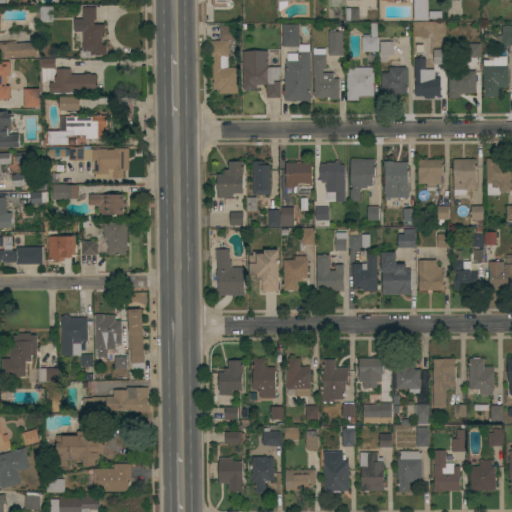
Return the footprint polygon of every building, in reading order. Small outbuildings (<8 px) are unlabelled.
[(292,0),(293,1),(287,1),(287,6),(278,11),(277,0),(292,0)] [(427,0),(427,20),(413,20),(413,0),(427,0)] [(39,22),(38,6),(51,6),(52,22),(39,22)] [(74,32),(73,19),(82,19),(82,7),(95,7),(95,20),(93,20),(93,25),(104,24),(104,33),(101,33),(101,45),(105,45),(106,55),(94,55),(94,57),(77,58),(77,53),(79,53),(79,50),(82,50),(82,32),(74,32)] [(358,21),(345,21),(345,8),(358,8),(358,21)] [(298,44),(308,44),(308,51),(309,51),(309,73),(310,73),(310,101),(284,101),(284,66),(285,66),(285,61),(286,61),(286,53),(297,53),(297,51),(297,47),(281,47),(281,24),(298,24),(298,44)] [(234,26),(235,40),(219,40),(219,26),(234,26)] [(511,46),(501,46),(500,26),(511,26),(511,46)] [(342,31),(342,55),(328,55),(328,31),(342,31)] [(361,37),(362,37),(362,34),(369,34),(369,37),(378,37),(378,52),(361,52),(361,37)] [(465,57),(466,37),(478,37),(478,44),(480,44),(480,57),(465,57)] [(228,56),(227,56),(227,67),(237,67),(237,93),(218,94),(218,89),(212,89),(211,57),(210,57),(210,41),(228,40),(228,56)] [(37,42),(38,55),(36,55),(36,56),(10,58),(10,59),(0,59),(0,41),(15,41),(15,43),(37,42)] [(393,55),(386,55),(386,61),(379,61),(379,41),(393,41),(393,55)] [(325,49),(325,54),(325,69),(323,69),(323,71),(322,71),(322,73),(333,73),(333,79),(338,79),(338,99),(329,99),(329,97),(323,97),(322,99),(318,99),(317,97),(313,97),(313,77),(312,77),(312,49),(325,49)] [(433,49),(448,49),(448,64),(433,64),(433,49)] [(268,67),(280,67),(280,76),(278,76),(278,80),(273,80),(273,82),(279,82),(280,98),(266,98),(266,85),(256,85),(256,89),(254,89),(254,90),(243,90),(242,69),(241,69),(241,51),(267,51),(268,67)] [(483,60),(492,60),(492,56),(506,56),(506,65),(507,65),(507,87),(497,88),(497,96),(483,97),(483,66),(483,60)] [(42,69),(41,67),(38,67),(38,59),(54,58),(54,68),(42,69)] [(439,96),(433,96),(433,99),(424,99),(424,96),(414,96),(414,80),(413,80),(413,58),(425,58),(425,77),(439,77),(439,96)] [(0,61),(9,61),(9,75),(4,76),(5,85),(9,85),(9,98),(1,99),(1,100),(0,100),(0,61)] [(346,75),(347,75),(347,68),(351,68),(351,67),(371,67),(371,73),(373,73),(373,83),(378,83),(378,96),(358,96),(358,100),(346,100),(346,75)] [(406,94),(393,94),(393,98),(380,98),(380,73),(388,73),(387,67),(406,67),(406,94)] [(84,74),(85,73),(89,73),(91,75),(95,75),(95,84),(97,84),(97,92),(69,92),(69,93),(50,93),(50,83),(53,83),(53,76),(56,76),(56,69),(70,69),(70,74),(84,74)] [(475,93),(468,93),(459,94),(459,98),(448,98),(448,71),(475,71),(475,93)] [(38,88),(38,107),(23,108),(22,89),(38,88)] [(79,110),(59,110),(58,97),(79,97),(79,110)] [(0,111),(7,111),(7,113),(11,113),(12,122),(10,122),(10,129),(8,129),(8,134),(14,134),(14,135),(16,135),(16,146),(14,146),(14,147),(13,147),(13,149),(9,150),(9,148),(0,148),(0,111)] [(58,116),(106,116),(106,127),(103,127),(103,139),(85,139),(84,135),(72,135),(66,138),(66,145),(47,145),(47,130),(58,130),(58,116)] [(128,170),(122,170),(123,178),(94,178),(94,174),(94,160),(69,160),(68,148),(92,147),(92,146),(105,146),(105,149),(106,149),(106,150),(113,150),(113,148),(128,148),(128,170)] [(63,147),(64,156),(47,157),(47,147),(63,147)] [(10,164),(0,164),(1,174),(0,174),(0,153),(9,153),(10,164)] [(503,191),(503,193),(499,193),(499,195),(486,195),(485,159),(509,158),(509,191),(503,191)] [(374,177),(372,177),(372,186),(366,186),(366,188),(360,188),(360,190),(359,190),(359,201),(349,201),(349,189),(351,189),(351,186),(350,186),(349,159),(374,159),(374,177)] [(442,175),(440,175),(440,183),(435,184),(435,186),(426,186),(426,183),(417,184),(417,175),(418,175),(418,160),(442,159),(442,175)] [(476,189),(469,190),(469,191),(466,191),(466,189),(465,189),(465,196),(453,196),(453,159),(475,159),(476,189)] [(242,193),(232,193),(232,198),(216,198),(216,174),(223,174),(223,170),(227,170),(227,161),(242,161),(242,193)] [(270,195),(252,195),(252,161),(261,161),(261,162),(264,162),(264,165),(269,165),(270,195)] [(335,202),(335,192),(325,192),(325,182),(320,182),(320,181),(319,181),(319,164),(325,164),(325,163),(334,163),(334,161),(338,161),(338,163),(339,163),(339,165),(344,165),(345,202),(335,202)] [(407,184),(408,184),(408,197),(384,197),(384,162),(385,162),(386,161),(389,161),(390,161),(392,161),(392,162),(407,162),(407,184)] [(311,162),(311,187),(309,187),(309,195),(296,195),(296,193),(293,193),(292,188),(284,188),(284,181),(285,181),(285,163),(311,162)] [(23,174),(23,186),(12,186),(11,175),(23,174)] [(65,184),(65,185),(78,185),(78,199),(52,199),(52,184),(65,184)] [(40,191),(41,192),(46,192),(47,202),(41,202),(41,203),(30,204),(29,192),(40,191)] [(123,194),(123,201),(126,201),(126,206),(123,206),(123,215),(98,215),(98,205),(88,205),(88,194),(123,194)] [(0,227),(0,197),(5,197),(6,213),(10,213),(11,227),(0,227)] [(246,197),(256,197),(256,211),(246,211),(246,197)] [(366,206),(378,206),(378,220),(367,220),(366,206)] [(448,206),(448,219),(436,219),(436,206),(448,206)] [(470,206),(482,206),(482,219),(481,219),(481,225),(476,225),(476,220),(470,220),(470,206)] [(293,226),(280,226),(280,207),(293,207),(293,226)] [(328,226),(315,226),(314,207),(328,207),(328,226)] [(414,208),(415,221),(402,221),(402,208),(414,208)] [(279,210),(279,227),(267,227),(267,210),(279,210)] [(242,212),(243,225),(229,226),(229,212),(242,212)] [(126,247),(125,247),(125,255),(107,255),(107,238),(103,238),(102,222),(126,222),(126,247)] [(301,228),(313,228),(314,244),(301,245),(301,228)] [(348,235),(349,235),(349,228),(360,228),(360,234),(369,234),(369,248),(348,248),(348,235)] [(397,248),(397,234),(403,234),(403,228),(415,228),(415,248),(397,248)] [(334,239),(335,239),(335,233),(346,232),(346,251),(334,251),(334,239)] [(495,245),(483,245),(483,232),(495,232),(495,245)] [(471,233),(483,233),(483,247),(471,247),(471,233)] [(436,234),(448,234),(448,247),(436,248),(436,234)] [(46,259),(72,258),(72,236),(45,237),(46,259)] [(16,264),(16,262),(2,262),(2,260),(0,260),(0,237),(2,237),(2,246),(0,246),(0,250),(3,250),(3,245),(11,245),(12,250),(16,250),(16,247),(41,247),(41,264),(16,264)] [(96,255),(81,255),(81,241),(96,240),(96,255)] [(228,261),(225,261),(225,271),(229,271),(229,267),(244,267),(243,295),(217,295),(217,282),(215,282),(216,270),(217,270),(217,261),(215,261),(215,249),(229,249),(228,261)] [(278,291),(261,292),(261,279),(256,279),(256,275),(248,275),(248,255),(252,255),(252,251),(263,251),(263,250),(277,250),(278,291)] [(382,294),(382,272),(380,272),(380,252),(395,252),(395,264),(405,264),(405,268),(410,268),(410,294),(382,294)] [(364,292),(364,289),(352,289),(352,264),(362,264),(362,269),(366,269),(366,254),(376,254),(377,292),(364,292)] [(329,255),(329,271),(335,271),(335,265),(343,265),(343,290),(336,290),(336,291),(316,291),(316,255),(329,255)] [(294,260),(294,256),(305,256),(305,260),(307,260),(307,278),(301,278),(301,281),(297,281),(297,290),(283,290),(283,260),(294,260)] [(435,260),(436,264),(437,264),(437,266),(441,266),(441,274),(443,274),(443,290),(418,290),(418,260),(435,260)] [(477,270),(477,280),(474,280),(474,289),(453,289),(453,270),(451,270),(451,261),(462,261),(462,270),(477,270)] [(503,262),(503,269),(504,269),(504,264),(511,264),(511,290),(488,290),(488,270),(488,262),(503,262)] [(144,362),(143,362),(143,368),(131,369),(131,363),(130,363),(127,309),(140,309),(144,362)] [(121,342),(115,343),(115,349),(106,349),(106,357),(97,357),(97,349),(95,349),(94,315),(103,315),(114,315),(114,321),(120,321),(121,342)] [(60,316),(69,316),(69,317),(86,317),(87,340),(86,340),(86,342),(80,342),(80,355),(72,355),(72,356),(61,356),(60,316)] [(36,347),(39,347),(39,352),(36,352),(36,355),(31,355),(31,362),(25,362),(25,376),(1,376),(1,359),(9,359),(9,356),(8,355),(8,350),(10,349),(10,335),(17,335),(17,334),(29,334),(29,335),(36,335),(36,347)] [(92,367),(81,367),(80,354),(92,354),(92,367)] [(126,369),(114,369),(114,357),(126,357),(126,369)] [(250,397),(250,384),(252,384),(252,373),(253,373),(253,358),(264,358),(264,368),(275,367),(275,397),(250,397)] [(295,397),(295,389),(286,389),(286,358),(299,358),(299,367),(309,367),(310,397),(295,397)] [(383,358),(383,374),(381,374),(381,382),(376,382),(376,388),(363,388),(363,382),(358,382),(358,358),(383,358)] [(347,368),(347,385),(345,385),(345,392),(343,392),(343,399),(341,399),(341,400),(333,400),(333,402),(322,402),(321,371),(323,371),(323,360),(335,359),(335,368),(347,368)] [(455,383),(453,383),(453,389),(445,389),(445,407),(432,407),(432,383),(433,383),(433,363),(432,363),(432,359),(455,359),(455,383)] [(483,359),(483,367),(493,367),(493,391),(492,391),(492,395),(479,395),(479,394),(477,394),(477,390),(469,390),(468,359),(483,359)] [(242,391),(232,391),(232,394),(219,395),(218,372),(223,372),(223,368),(228,368),(228,360),(241,360),(242,391)] [(419,392),(408,392),(408,389),(396,389),(396,370),(397,370),(397,363),(408,363),(408,366),(414,366),(414,369),(419,369),(419,392)] [(59,382),(37,382),(37,368),(59,368),(59,382)] [(86,411),(86,409),(82,409),(82,399),(87,399),(87,398),(91,398),(91,397),(113,397),(113,389),(125,390),(125,388),(134,388),(148,388),(148,400),(147,400),(147,411),(86,411)] [(391,424),(379,424),(379,417),(368,417),(368,419),(362,419),(362,405),(379,405),(379,403),(391,403),(391,424)] [(354,417),(342,417),(342,404),(354,404),(354,417)] [(428,425),(416,425),(416,418),(406,418),(406,405),(413,405),(413,404),(428,404),(428,425)] [(305,419),(305,406),(307,406),(307,405),(316,405),(316,406),(317,406),(317,419),(305,419)] [(465,405),(465,417),(453,417),(453,405),(465,405)] [(502,424),(490,424),(490,405),(502,406),(502,424)] [(225,419),(225,407),(237,407),(237,419),(225,419)] [(282,419),(270,419),(270,407),(282,407),(282,419)] [(0,425),(3,435),(7,434),(11,448),(0,450),(0,425)] [(342,428),(346,428),(346,426),(354,426),(354,446),(342,447),(342,428)] [(427,427),(427,433),(428,433),(428,446),(416,447),(416,427),(427,427)] [(269,446),(269,445),(262,445),(262,432),(263,432),(263,428),(269,428),(269,431),(275,431),(275,428),(281,428),(281,446),(269,446)] [(298,439),(284,439),(284,428),(298,428),(298,439)] [(35,429),(39,442),(24,446),(20,433),(35,429)] [(487,429),(503,429),(503,446),(487,446),(487,429)] [(451,452),(451,439),(456,439),(456,430),(464,430),(464,452),(451,452)] [(66,460),(66,467),(55,467),(55,436),(76,435),(76,431),(87,431),(87,434),(100,434),(100,460),(95,460),(95,466),(82,466),(82,460),(66,460)] [(306,450),(305,431),(315,431),(315,436),(318,436),(318,450),(306,450)] [(241,432),(241,444),(224,444),(224,432),(241,432)] [(379,447),(378,434),(391,434),(391,447),(379,447)] [(30,468),(17,471),(21,483),(1,489),(0,486),(0,454),(24,448),(30,468)] [(445,463),(453,463),(453,466),(459,466),(459,491),(442,491),(442,492),(432,492),(432,486),(433,486),(433,476),(433,466),(433,450),(445,450),(445,463)] [(420,479),(414,479),(414,483),(408,483),(408,492),(398,492),(398,479),(396,479),(396,458),(399,458),(399,452),(418,452),(418,453),(420,453),(420,479)] [(360,491),(360,467),(359,467),(359,453),(378,453),(378,458),(383,458),(383,491),(360,491)] [(242,492),(228,493),(228,483),(218,484),(217,462),(218,462),(218,458),(232,457),(232,462),(241,462),(242,492)] [(254,481),(251,481),(251,462),(252,462),(252,457),(267,457),(267,458),(268,458),(268,457),(271,457),(271,458),(273,458),(273,468),(275,468),(275,474),(273,474),(273,481),(265,481),(265,493),(254,493),(254,481)] [(323,461),(341,461),(341,460),(345,460),(345,461),(348,461),(348,492),(323,492),(323,461)] [(470,491),(469,467),(478,467),(478,460),(490,460),(490,467),(494,466),(494,491),(470,491)] [(93,492),(93,469),(113,469),(113,464),(129,464),(129,465),(130,465),(130,486),(129,486),(129,491),(93,492)] [(315,485),(313,485),(313,487),(309,487),(309,492),(293,493),(293,491),(285,491),(284,470),(315,470),(315,485)] [(64,493),(45,493),(45,479),(64,479),(64,493)] [(99,509),(100,509),(100,511),(45,511),(45,507),(50,507),(49,499),(58,499),(58,496),(64,496),(64,498),(80,498),(80,495),(85,495),(85,493),(98,493),(98,495),(99,495),(99,509)] [(24,496),(39,496),(38,510),(24,510),(24,496)]
